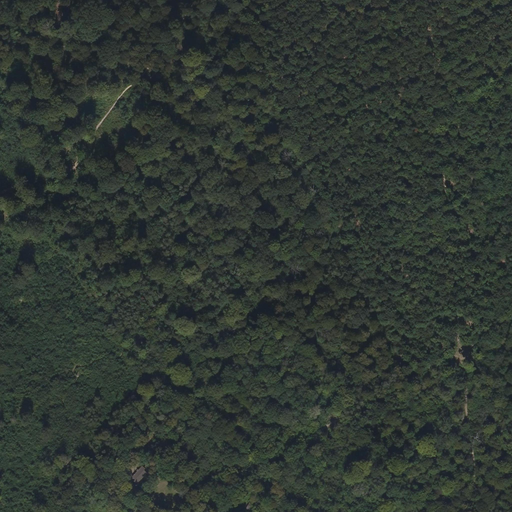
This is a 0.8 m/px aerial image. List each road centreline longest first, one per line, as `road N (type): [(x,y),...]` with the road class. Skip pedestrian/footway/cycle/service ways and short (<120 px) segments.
road 1 (track): [(427,0),(461,353)]
road 2 (track): [(223,511),(283,454),(461,353)]
road 3 (track): [(461,353),(485,511)]
